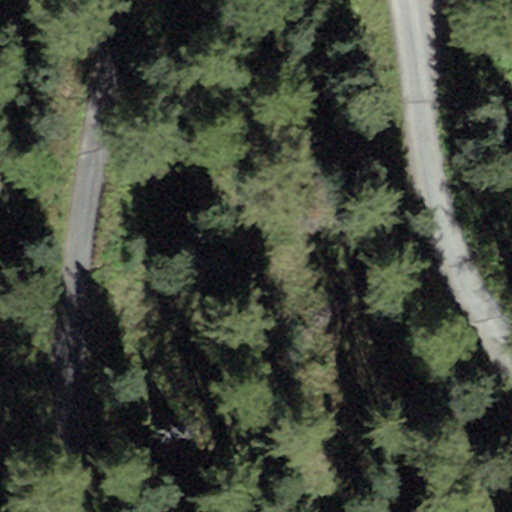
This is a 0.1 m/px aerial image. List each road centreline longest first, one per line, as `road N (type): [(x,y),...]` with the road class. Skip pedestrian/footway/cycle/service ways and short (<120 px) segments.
road 1 (track): [(121,0),(78,274),(75,511)]
road 2 (track): [(511,369),(452,259),(428,162),(408,0)]
